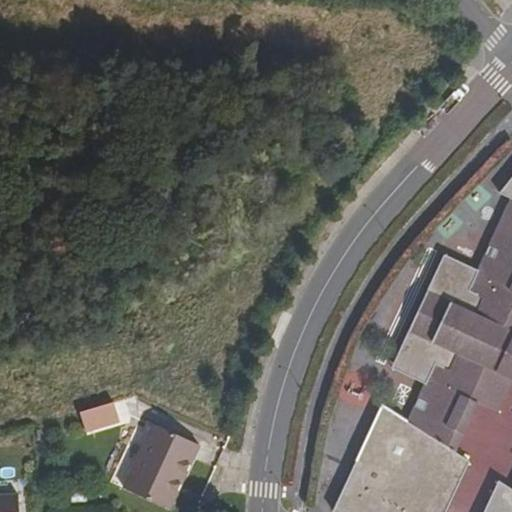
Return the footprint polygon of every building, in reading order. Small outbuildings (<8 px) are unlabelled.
[(382,405),(333,511),(444,511),(469,461),(454,450),(477,403),(496,412),(511,377),(511,489),(499,479),(483,511),(511,511),(511,177),(499,193),(511,199),(486,252),(478,271),(444,256),(410,330),(444,345),(435,365),(409,422),(382,405)] [(452,237),(444,256),(478,271),(486,252),(452,237)] [(410,330),(401,350),(435,365),(444,345),(410,330)] [(124,400),(102,406),(108,428),(130,421),(124,400)] [(155,426),(125,490),(162,507),(175,478),(183,481),(198,447),(155,426)] [(175,478),(162,507),(169,510),(183,481),(175,478)] [(0,511),(20,511),(19,494),(0,495),(0,511)]
